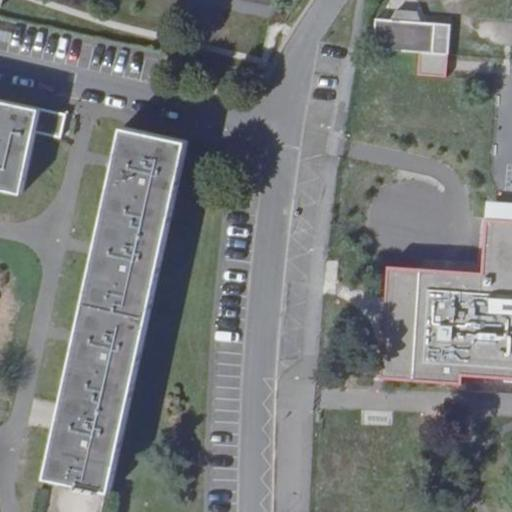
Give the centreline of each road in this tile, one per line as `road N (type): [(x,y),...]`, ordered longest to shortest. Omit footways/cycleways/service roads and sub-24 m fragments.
road 1 (residential): [(259,511),(260,395),(286,125)]
road 2 (residential): [(286,125),(0,62)]
road 3 (unclassified): [(286,125),(301,46),(329,0)]
